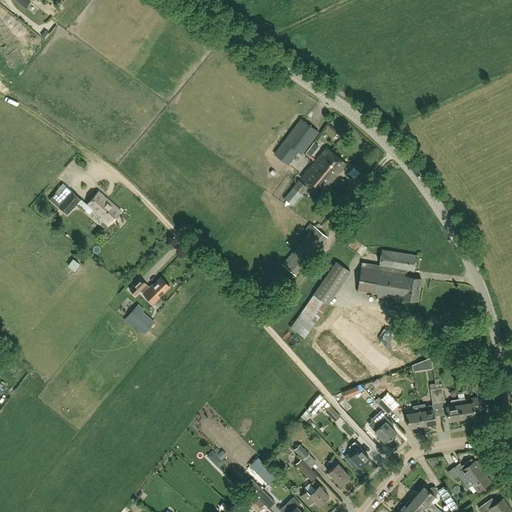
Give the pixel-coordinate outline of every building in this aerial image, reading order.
[(0,49),(4,52),(0,58),(0,67),(6,72),(18,54),(8,47),(11,41),(5,38),(0,46),(0,49)] [(302,153),(318,131),(300,117),(274,154),(288,164),(298,151),(302,153)] [(346,164),(326,148),(313,163),(333,180),(346,164)] [(333,180),(313,163),(300,178),(320,195),(333,180)] [(353,187),(342,179),(338,184),(348,193),(353,187)] [(298,197),(306,187),(298,181),(293,187),(296,189),(293,193),(298,197)] [(63,183),(55,192),(56,193),(58,195),(66,186),(63,183)] [(67,214),(81,199),(71,191),(64,200),(56,193),(50,199),(67,214)] [(120,211),(98,192),(87,204),(109,224),(120,211)] [(328,235),(315,225),(285,262),(297,273),(328,235)] [(405,276),(406,270),(414,271),(416,255),(381,249),(378,264),(361,262),(356,291),(401,298),(401,297),(417,300),(421,279),(405,276)] [(73,260),(67,267),(74,272),(79,264),(73,260)] [(327,304),(350,271),(336,262),(313,295),(327,304)] [(141,278),(129,290),(135,295),(140,290),(143,293),(142,293),(152,303),(159,297),(170,286),(160,277),(153,284),(152,284),(149,287),(141,278)] [(113,302),(122,312),(125,309),(116,299),(113,302)] [(154,321),(136,306),(127,318),(144,333),(154,321)] [(450,372),(449,380),(457,380),(458,373),(450,372)] [(483,394),(479,373),(473,374),(477,395),(483,394)] [(438,402),(435,384),(435,383),(429,384),(432,403),(438,402)] [(444,401),(442,387),(441,383),(435,384),(438,402),(444,401)] [(360,392),(357,385),(341,392),(344,398),(360,392)] [(320,394),(314,401),(320,406),(323,411),(324,410),(329,405),(320,394)] [(474,410),(480,409),(478,397),(471,398),(472,402),(465,403),(464,398),(458,399),(460,406),(462,418),(475,416),(474,410)] [(392,410),(381,398),(377,402),(383,408),(382,409),(387,414),(392,410)] [(462,418),(460,406),(458,399),(451,400),(452,405),(446,406),(448,420),(462,418)] [(435,423),(433,409),(432,405),(425,406),(424,404),(418,405),(422,425),(435,423)] [(340,416),(329,405),(324,410),(334,421),(340,416)] [(422,425),(418,405),(412,406),(413,410),(406,411),(408,427),(422,425)] [(396,432),(386,422),(389,420),(386,416),(387,414),(382,409),(371,419),(372,421),(369,424),(375,431),(374,431),(385,442),(396,432)] [(319,436),(324,433),(317,423),(312,427),(319,436)] [(294,428),(289,432),(293,438),(298,435),(294,428)] [(369,458),(359,447),(358,449),(352,443),(349,446),(354,452),(346,459),(352,465),(355,462),(360,466),(369,458)] [(308,454),(299,444),(294,449),(303,459),(308,454)] [(223,463),(212,451),(207,457),(217,468),(223,463)] [(226,456),(222,452),(217,456),(222,461),(226,456)] [(275,476),(258,458),(251,464),(269,482),(275,476)] [(350,476),(337,463),(332,458),(328,461),(333,467),(328,472),(340,485),(350,476)] [(476,461),(475,460),(474,461),(472,458),(462,466),(460,463),(453,468),(459,475),(468,488),(473,484),(478,491),(491,482),(480,467),(482,465),(479,461),(476,461)] [(305,474),(310,469),(300,459),(295,464),(305,474)] [(453,468),(448,471),(454,479),(459,475),(453,468)] [(275,502),(251,478),(245,485),(268,508),(275,502)] [(328,496),(318,485),(318,486),(313,480),(309,484),(314,489),(309,494),(306,491),(300,497),(307,505),(313,499),(319,505),(328,496)] [(430,501),(435,496),(434,496),(436,494),(437,492),(437,490),(436,488),(434,488),(431,488),(430,489),(429,491),(423,486),(415,496),(427,507),(432,511),(436,507),(430,501)] [(445,487),(437,490),(441,500),(448,496),(445,487)] [(263,504),(254,494),(248,488),(241,494),(256,511),(263,504)] [(406,506),(412,511),(420,511),(423,509),(425,510),(427,507),(415,496),(410,501),(408,501),(406,504),(406,506)] [(452,511),(457,506),(450,496),(444,500),(452,511)] [(511,511),(503,499),(496,503),(492,498),(478,508),(481,511),(485,511),(490,508),(493,511),(511,511)] [(301,511),(293,503),(294,503),(291,500),(280,510),(282,511),(301,511)]
